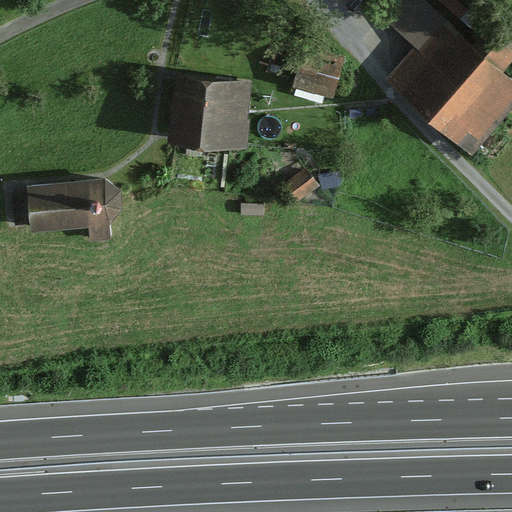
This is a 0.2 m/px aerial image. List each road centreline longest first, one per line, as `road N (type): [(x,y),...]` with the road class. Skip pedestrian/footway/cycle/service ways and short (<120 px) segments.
road 1 (motorway): [(0,497),(511,474)]
road 2 (motorway): [(511,418),(0,439)]
road 3 (track): [(511,212),(315,0)]
